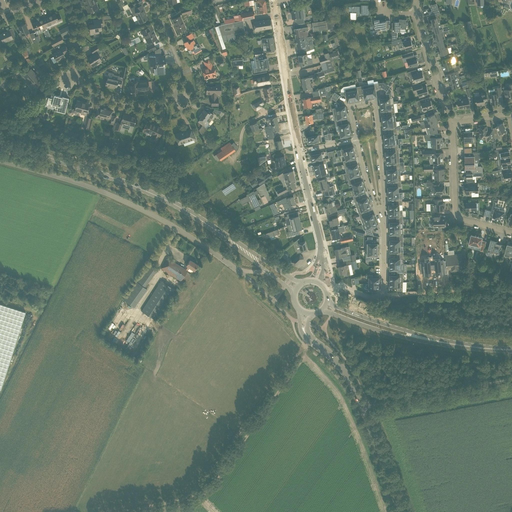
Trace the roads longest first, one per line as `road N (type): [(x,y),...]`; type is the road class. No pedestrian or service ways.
road 1 (unclassified): [(270,273),(239,271),(105,193),(0,162)]
road 2 (secondary): [(244,250),(149,193),(0,143)]
road 3 (track): [(131,511),(191,497),(309,340)]
road 4 (tertiary): [(401,511),(343,371),(309,340)]
road 5 (residential): [(382,224),(375,104),(351,109),(356,140)]
road 6 (tertiary): [(299,152),(274,0)]
road 7 (track): [(511,381),(363,409)]
road 8 (residential): [(511,234),(458,218),(452,123)]
